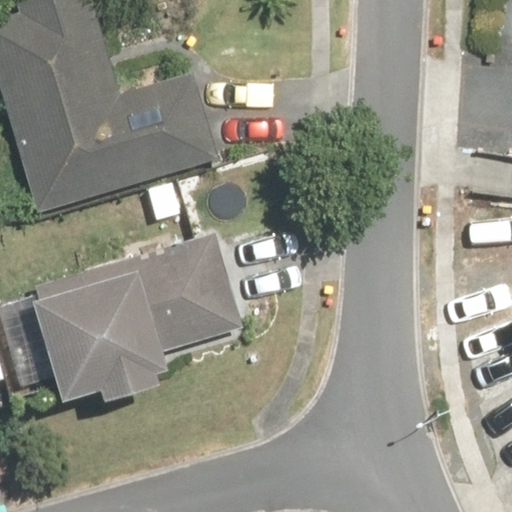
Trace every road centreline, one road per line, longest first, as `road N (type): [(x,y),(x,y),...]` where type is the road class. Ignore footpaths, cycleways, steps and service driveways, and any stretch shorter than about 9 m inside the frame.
road 1 (residential): [(380,453),(398,0)]
road 2 (residential): [(144,511),(380,453)]
